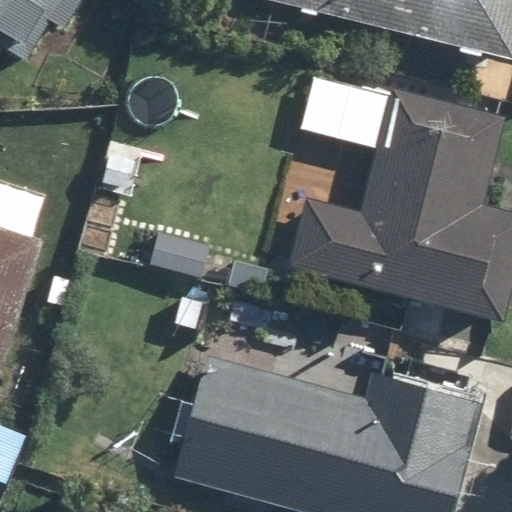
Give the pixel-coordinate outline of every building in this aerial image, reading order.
[(0,0),(0,41),(40,64),(75,0),(0,0)] [(511,47),(511,0),(252,0),(252,3),(509,63),(511,47)] [(368,179),(305,165),(280,269),(496,319),(511,251),(511,210),(481,204),(502,112),(390,85),(368,179)] [(0,344),(32,242),(0,231),(0,344)] [(204,245),(155,234),(147,272),(196,283),(204,245)] [(359,402),(200,354),(163,476),(281,511),(442,511),(475,406),(368,373),(359,402)]
